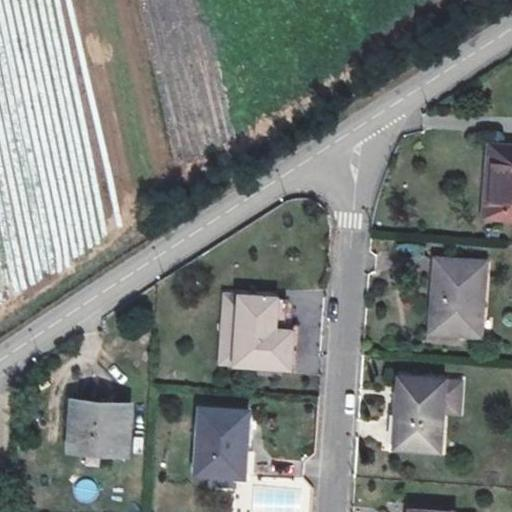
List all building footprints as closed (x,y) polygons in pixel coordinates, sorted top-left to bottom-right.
[(511,156),(496,155),(495,171),(511,171),(511,156)] [(511,171),(495,171),(490,222),(511,223),(511,171)] [(485,274),(436,270),(433,314),(442,315),(439,342),(479,344),(485,274)] [(240,304),(221,303),(217,362),(236,363),(240,304)] [(279,306),(240,304),(236,363),(290,366),(293,326),(277,326),(279,306)] [(277,326),(286,326),(288,306),(279,306),(277,326)] [(441,389),(398,387),(396,425),(393,453),(434,456),(439,419),(441,389)] [(458,390),(441,389),(439,419),(456,420),(458,390)] [(129,413),(74,408),(70,460),(126,464),(129,413)] [(257,422),(203,419),(199,484),(239,484),(251,486),(257,422)]
